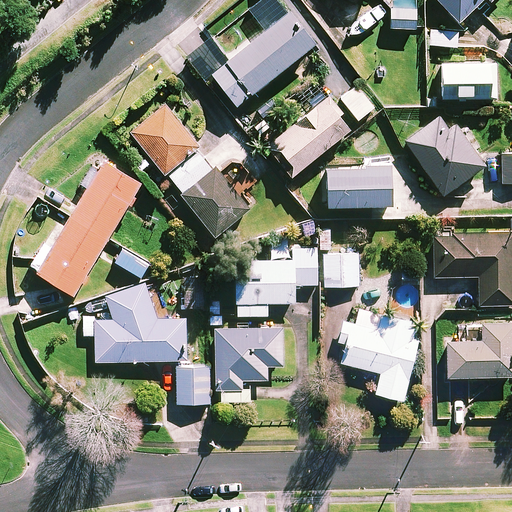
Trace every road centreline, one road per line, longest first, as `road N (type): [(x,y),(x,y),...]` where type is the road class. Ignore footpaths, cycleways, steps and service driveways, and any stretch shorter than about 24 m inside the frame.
road 1 (residential): [(63,491),(253,475),(511,469)]
road 2 (residential): [(170,0),(34,110),(0,152)]
